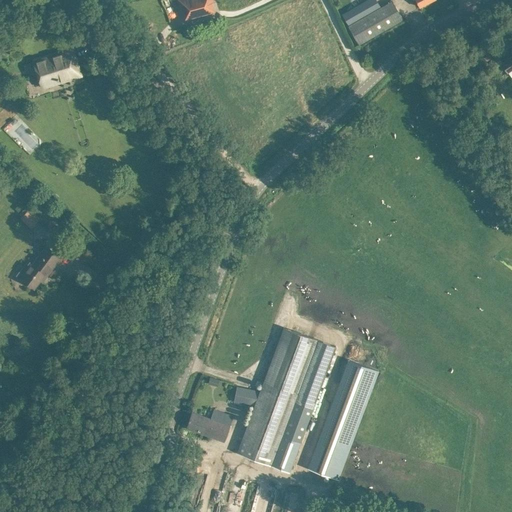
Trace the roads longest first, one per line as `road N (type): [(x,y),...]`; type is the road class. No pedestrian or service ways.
road 1 (track): [(0,505),(185,266),(221,226),(239,222)]
road 2 (tertiary): [(136,511),(239,222),(259,189)]
road 3 (tertiary): [(259,189),(399,55),(481,0)]
road 4 (unclassified): [(259,189),(98,0)]
